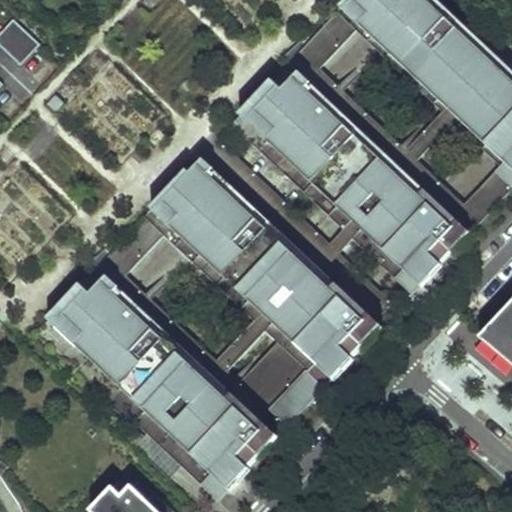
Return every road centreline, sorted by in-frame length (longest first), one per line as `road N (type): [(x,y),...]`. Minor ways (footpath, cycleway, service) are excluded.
road 1 (residential): [(403,365),(265,511)]
road 2 (residential): [(511,249),(403,365)]
road 3 (residential): [(511,458),(403,365)]
